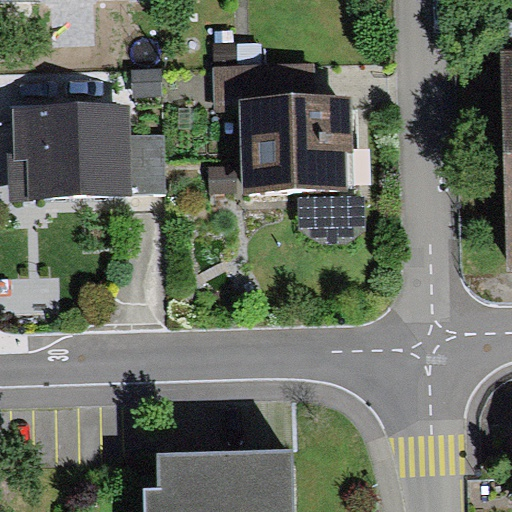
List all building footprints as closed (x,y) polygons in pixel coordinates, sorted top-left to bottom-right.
[(0,0),(0,10),(119,5),(119,0),(0,0)] [(511,65),(503,66),(511,295),(511,294),(511,65)] [(119,200),(159,200),(158,99),(138,99),(138,141),(119,141),(119,200)] [(241,118),(245,214),(338,209),(334,114),(241,118)] [(10,121),(11,215),(120,214),(119,200),(119,141),(119,120),(10,121)] [(293,511),(293,467),(156,470),(157,502),(142,502),(142,511),(293,511)]
